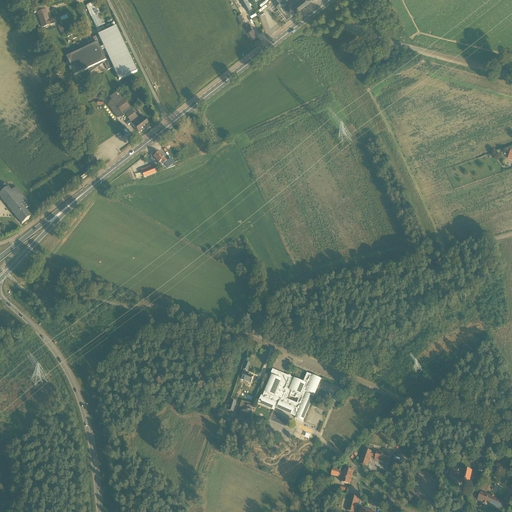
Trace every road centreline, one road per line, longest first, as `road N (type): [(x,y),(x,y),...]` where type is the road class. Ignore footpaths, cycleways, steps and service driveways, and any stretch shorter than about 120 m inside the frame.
road 1 (primary): [(73,202),(329,0)]
road 2 (unclassified): [(260,327),(274,297),(511,234)]
road 3 (trunk): [(98,511),(90,443),(67,373),(0,296)]
road 4 (unclassified): [(439,416),(271,345)]
road 5 (unclassified): [(511,75),(345,24)]
